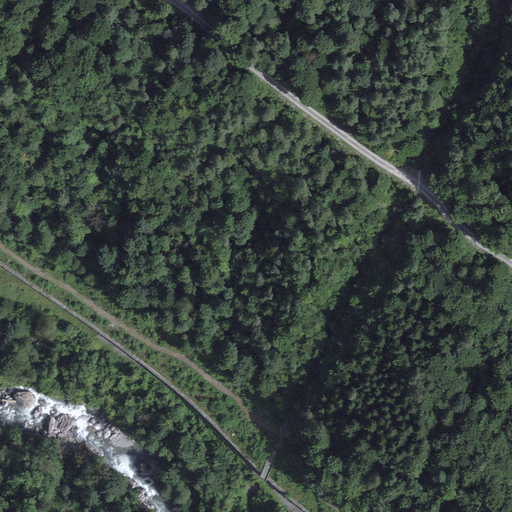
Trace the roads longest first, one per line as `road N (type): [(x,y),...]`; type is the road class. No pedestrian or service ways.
road 1 (track): [(511,264),(169,0)]
road 2 (secondary): [(0,249),(161,361),(327,511)]
